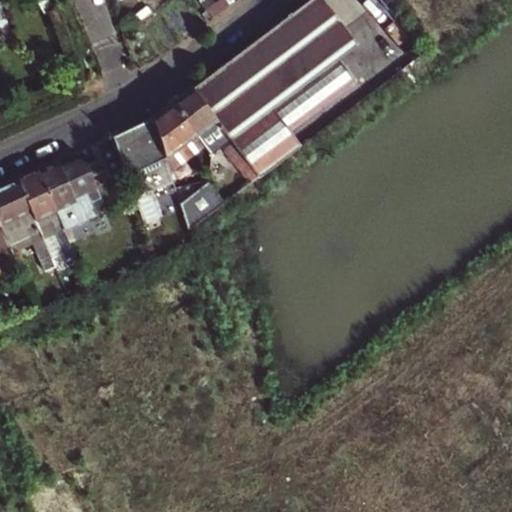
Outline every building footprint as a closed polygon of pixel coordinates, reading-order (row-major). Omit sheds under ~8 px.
[(320,0),(303,0),(188,87),(262,175),(297,147),(300,145),(290,132),(355,82),(337,58),(355,43),(320,0)] [(169,101),(195,132),(202,126),(219,146),(223,143),(225,150),(252,182),(262,175),(188,87),(169,101)] [(168,169),(201,140),(195,132),(169,101),(149,116),(150,116),(168,169)] [(150,116),(112,135),(124,168),(136,200),(174,187),(168,169),(150,116)] [(212,152),(219,146),(202,126),(195,132),(201,140),(212,152)] [(35,169),(62,228),(96,213),(91,200),(100,197),(90,175),(104,169),(107,175),(124,168),(112,135),(92,143),(99,158),(85,164),(71,156),(57,162),(56,160),(35,169)] [(62,228),(35,169),(16,178),(43,237),(50,233),(59,253),(71,247),(62,228)] [(0,185),(0,227),(11,251),(43,237),(16,178),(0,185)] [(189,230),(219,207),(208,193),(183,213),(189,230)] [(0,252),(9,249),(0,227),(0,252)] [(50,233),(43,237),(52,256),(59,253),(50,233)]
